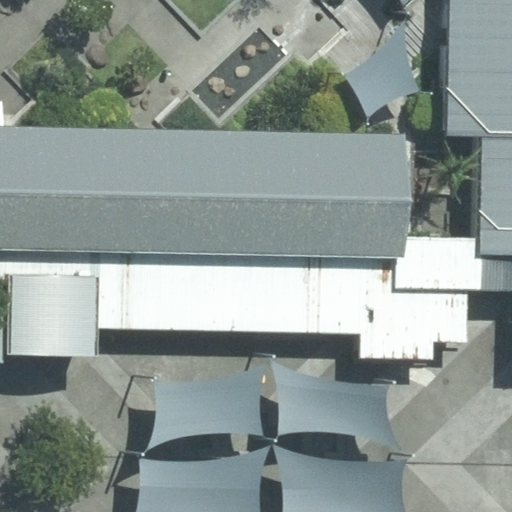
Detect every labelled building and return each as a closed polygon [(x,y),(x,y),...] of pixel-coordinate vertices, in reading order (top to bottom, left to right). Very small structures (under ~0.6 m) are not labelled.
[(0,0),(0,288),(68,289),(67,341),(332,344),(331,370),(414,371),(415,355),(452,356),(453,293),(376,292),(376,265),(369,266),(275,264),(183,262),(86,260),(0,258),(0,0)] [(511,0),(414,0),(413,143),(450,143),(446,245),(369,245),(369,266),(376,265),(376,292),(453,293),(499,300),(496,369),(511,369),(511,0)] [(393,0),(370,0),(382,14),(387,7),(393,0)] [(335,123),(334,135),(342,127),(352,119),(376,107),(397,101),(385,80),(380,66),(376,44),(376,25),(370,35),(357,51),(343,64),(324,77),(312,82),(321,92),(328,104),(335,123)] [(88,140),(0,138),(0,258),(86,260),(88,140)] [(185,142),(88,140),(86,260),(183,262),(185,142)] [(277,144),(185,142),(183,262),(275,264),(277,144)] [(371,145),(277,144),(275,264),(369,266),(369,245),(371,145)] [(0,288),(0,369),(67,370),(67,341),(68,289),(0,288)] [(247,426),(242,446),(255,445),(285,443),(317,445),(351,451),(380,461),(370,444),(360,420),(356,397),(327,395),(295,387),(267,378),(246,366),(248,377),(249,400),(247,426)] [(115,449),(102,468),(117,460),(138,452),(165,446),(192,442),(217,443),(239,443),(234,421),(231,401),(232,384),(233,371),(208,382),(176,387),(144,390),(126,386),(127,401),(123,424),(115,449)] [(267,458),(246,451),(253,473),(254,502),(252,511),(379,511),(375,499),(373,480),(373,467),(343,471),(319,471),(296,465),(267,458)] [(106,511),(234,511),(233,509),(232,477),(236,455),(217,461),(193,466),(164,469),(137,469),(113,466),(113,479),(109,503),(106,511)]
